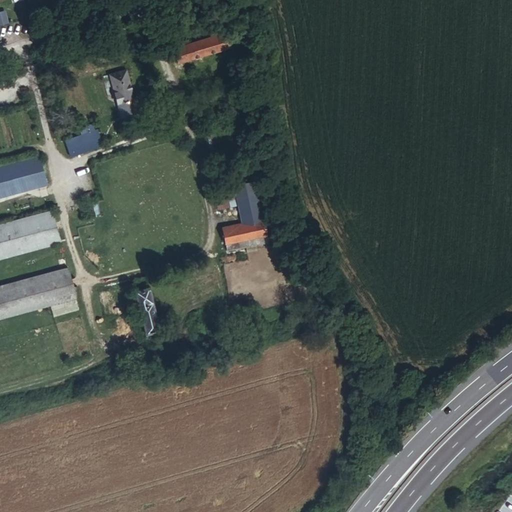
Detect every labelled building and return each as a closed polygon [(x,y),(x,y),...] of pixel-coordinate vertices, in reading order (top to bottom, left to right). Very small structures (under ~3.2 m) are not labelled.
[(6,7),(0,8),(0,20),(10,17),(6,7)] [(187,39),(174,43),(179,62),(227,47),(223,31),(188,42),(187,39)] [(129,70),(105,76),(111,97),(114,96),(118,111),(121,110),(122,115),(140,110),(129,70)] [(249,128),(240,130),(248,159),(257,156),(249,128)] [(89,138),(67,144),(72,158),(94,153),(89,138)] [(39,158),(0,168),(0,200),(47,188),(39,158)] [(236,186),(239,195),(243,208),(248,226),(268,221),(256,181),(236,186)] [(222,214),(243,208),(239,195),(218,201),(222,214)] [(99,205),(89,209),(93,222),(103,219),(99,205)] [(54,215),(0,229),(0,263),(63,247),(54,215)] [(248,226),(228,233),(233,253),(273,241),(268,221),(248,226)] [(0,322),(55,308),(78,301),(70,272),(0,290),(0,322)] [(136,285),(150,333),(152,338),(165,334),(150,281),(136,285)] [(80,308),(78,301),(55,308),(57,314),(80,308)] [(166,344),(159,346),(162,356),(169,354),(166,344)]
